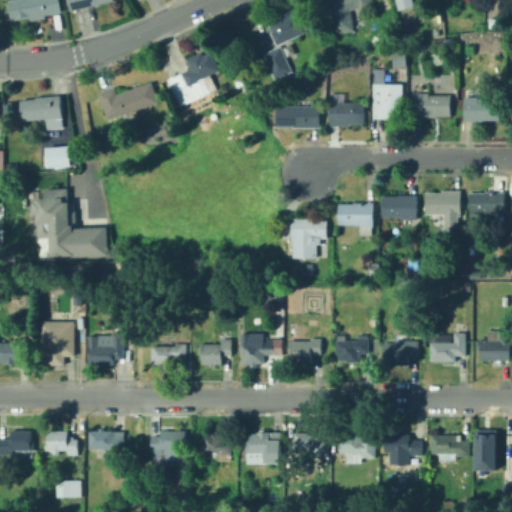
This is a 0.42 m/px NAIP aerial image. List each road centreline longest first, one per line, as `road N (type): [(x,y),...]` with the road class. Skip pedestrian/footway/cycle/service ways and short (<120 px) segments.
road 1 (residential): [(511,397),(0,396)]
road 2 (tertiary): [(0,61),(77,54),(208,0)]
road 3 (residential): [(511,158),(348,160),(309,175)]
